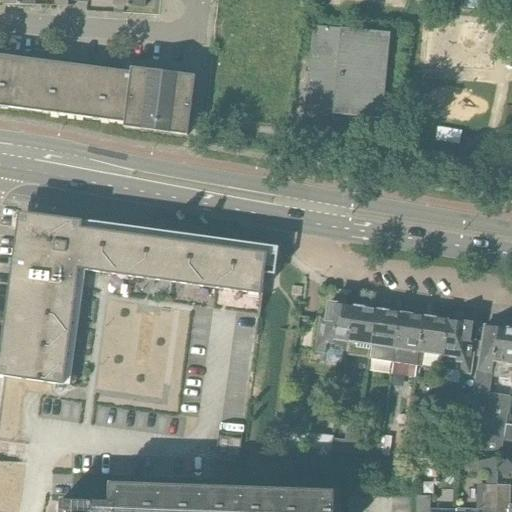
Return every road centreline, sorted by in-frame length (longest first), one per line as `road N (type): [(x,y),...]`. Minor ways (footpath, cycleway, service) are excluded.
road 1 (primary): [(319,197),(0,137)]
road 2 (primary): [(0,172),(313,231)]
road 3 (residential): [(313,231),(314,250),(326,259),(511,286)]
road 4 (residential): [(0,18),(178,29),(195,0)]
road 5 (primary): [(313,231),(511,262)]
road 6 (primary): [(511,229),(319,197)]
